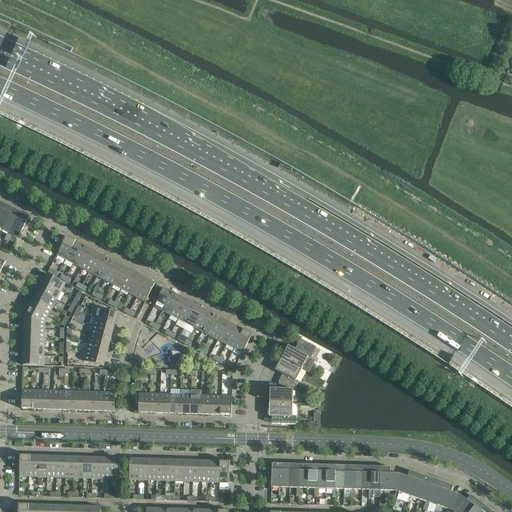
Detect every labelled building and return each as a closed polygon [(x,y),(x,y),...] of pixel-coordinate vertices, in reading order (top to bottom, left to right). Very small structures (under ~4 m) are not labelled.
[(0,228),(2,230),(13,209),(5,205),(0,214),(0,228)] [(10,234),(21,213),(13,209),(2,230),(8,233),(10,234)] [(18,239),(29,218),(21,213),(10,234),(12,235),(18,239)] [(65,260),(75,242),(67,237),(57,256),(65,260)] [(73,264),(83,246),(75,242),(65,260),(73,264)] [(81,268),(91,250),(83,246),(73,264),(81,268)] [(89,273),(99,254),(91,250),(81,268),(89,273)] [(97,277),(107,258),(99,254),(89,273),(97,277)] [(105,281),(115,263),(107,258),(97,277),(105,281)] [(113,285),(123,267),(115,263),(105,281),(113,285)] [(121,290),(131,271),(123,267),(113,285),(121,290)] [(129,294),(139,275),(131,271),(121,290),(129,294)] [(66,284),(52,277),(47,274),(43,283),(61,292),(66,284)] [(137,298),(147,280),(139,275),(129,294),(137,298)] [(146,302),(155,284),(147,280),(137,298),(146,302)] [(61,292),(43,283),(39,290),(57,300),(61,292)] [(162,311),(172,293),(164,288),(154,307),(162,311)] [(57,300),(39,290),(34,299),(53,308),(57,300)] [(170,315),(180,297),(172,293),(162,311),(170,315)] [(178,320),(188,301),(180,297),(170,315),(178,320)] [(53,308),(34,299),(30,306),(49,316),(53,308)] [(186,324),(196,305),(188,301),(178,320),(186,324)] [(194,328),(204,310),(196,305),(186,324),(194,328)] [(49,316),(30,306),(24,317),(45,323),(49,316)] [(116,322),(118,313),(98,308),(95,317),(116,322)] [(202,332),(212,314),(204,310),(194,328),(202,332)] [(210,337),(220,318),(212,314),(202,332),(210,337)] [(45,330),(45,323),(24,317),(24,329),(45,330)] [(113,331),(116,322),(95,317),(93,326),(113,331)] [(218,341),(228,322),(220,318),(210,337),(218,341)] [(226,345),(236,327),(228,322),(218,341),(226,345)] [(111,340),(113,331),(93,326),(91,335),(111,340)] [(234,349),(244,331),(236,327),(226,345),(234,349)] [(45,339),(45,330),(24,329),(24,338),(45,339)] [(243,354),(252,335),(244,331),(234,349),(243,354)] [(108,349),(111,340),(91,335),(88,344),(108,349)] [(44,348),(45,339),(24,338),(24,347),(44,348)] [(106,358),(108,349),(88,344),(86,353),(106,358)] [(311,359),(314,354),(298,345),(295,350),(288,346),(287,349),(282,359),(302,369),(308,357),(311,359)] [(44,357),(44,348),(24,347),(23,357),(44,357)] [(104,367),(106,358),(86,353),(84,361),(104,367)] [(44,366),(44,357),(23,357),(23,366),(44,366)] [(296,381),(302,369),(282,359),(277,368),(275,371),(283,375),(281,379),(280,379),(279,382),(279,383),(296,387),(296,386),(299,382),(296,381)] [(293,404),(293,391),(296,391),(296,387),(279,383),(279,385),(279,390),(270,389),(270,392),(271,392),(270,403),(293,404)] [(32,410),(33,391),(22,390),(22,409),(32,410)] [(42,410),(43,391),(33,391),(32,410),(42,410)] [(53,410),(53,391),(43,391),(42,410),(53,410)] [(63,411),(64,392),(53,391),(53,410),(63,411)] [(73,411),(74,392),(64,392),(63,411),(73,411)] [(84,411),(84,392),(74,392),(73,411),(84,411)] [(94,411),(95,393),(84,392),(84,411),(94,411)] [(104,412),(105,393),(95,393),(94,411),(104,412)] [(115,412),(115,393),(105,393),(104,412),(115,412)] [(149,413),(150,394),(139,394),(139,413),(149,413)] [(159,414),(160,395),(150,394),(149,413),(159,414)] [(170,414),(170,395),(160,395),(159,414),(170,414)] [(180,414),(181,395),(170,395),(170,414),(180,414)] [(190,415),(191,396),(181,395),(180,414),(190,415)] [(201,415),(201,396),(191,396),(190,415),(201,415)] [(211,415),(212,396),(201,396),(201,415),(211,415)] [(221,416),(222,397),(212,396),(211,415),(221,416)] [(232,416),(232,397),(222,397),(221,416),(232,416)] [(293,417),(293,404),(270,403),(270,414),(270,417),(272,417),(272,422),(295,423),(296,417),(293,417)] [(29,477),(29,456),(20,456),(20,477),(29,477)] [(38,477),(38,457),(29,456),(29,477),(38,477)] [(47,478),(47,457),(38,457),(38,477),(47,478)] [(56,478),(57,457),(47,457),(47,478),(56,478)] [(65,478),(66,458),(57,457),(56,478),(65,478)] [(74,479),(75,458),(66,458),(65,478),(74,479)] [(83,479),(84,458),(75,458),(74,479),(83,479)] [(92,479),(93,458),(84,458),(83,479),(92,479)] [(101,479),(102,459),(93,458),(92,479),(101,479)] [(110,480),(111,459),(102,459),(101,479),(110,480)] [(120,480),(120,459),(111,459),(110,480),(120,480)] [(138,481),(139,460),(130,460),(129,480),(138,481)] [(147,481),(148,460),(139,460),(138,481),(147,481)] [(157,481),(157,460),(148,460),(147,481),(157,481)] [(166,481),(166,461),(157,460),(157,481),(166,481)] [(175,482),(175,461),(166,461),(166,481),(175,482)] [(184,482),(184,461),(175,461),(175,482),(184,482)] [(193,482),(194,461),(184,461),(184,482),(193,482)] [(202,483),(203,462),(194,461),(193,482),(202,483)] [(211,483),(212,462),(203,462),(202,483),(211,483)] [(220,483),(221,462),(212,462),(211,483),(220,483)] [(229,483),(230,463),(221,462),(220,483),(229,483)] [(281,488),(281,464),(272,464),(271,488),(279,488),(281,488)] [(283,492),(283,488),(290,488),(290,465),(281,464),(281,488),(279,488),(279,492),(283,492)] [(299,488),(299,465),(290,465),(290,488),(297,488),(299,488)] [(308,489),(308,465),(299,465),(299,488),(297,488),(297,493),(301,493),(301,489),(308,489)] [(317,489),(317,465),(308,465),(308,489),(315,489),(317,489)] [(326,489),(326,466),(317,465),(317,489),(315,489),(315,493),(319,493),(319,489),(326,489)] [(335,490),(335,466),(326,466),(326,489),(333,489),(335,490)] [(344,490),(345,466),(335,466),(335,490),(333,489),(333,494),(337,494),(337,490),(344,490)] [(353,490),(354,467),(345,466),(344,490),(351,490),(353,490)] [(362,490),(363,467),(354,467),(353,490),(351,490),(351,494),(355,494),(355,490),(362,490)] [(371,491),(372,467),(363,467),(362,490),(369,491),(371,491)] [(380,491),(381,467),(372,467),(371,491),(369,491),(369,495),(373,495),(373,491),(380,491)] [(396,491),(399,474),(390,474),(390,468),(381,467),(380,491),(396,491)] [(411,497),(419,474),(410,471),(407,477),(399,474),(396,491),(409,496),(411,497)] [(419,500),(427,477),(419,474),(411,497),(409,496),(407,500),(411,501),(413,497),(419,500)] [(428,503),(436,480),(427,477),(419,500),(426,502),(428,503)] [(436,506),(444,483),(436,480),(428,503),(426,502),(424,506),(428,507),(430,503),(436,506)] [(451,511),(460,496),(451,493),(453,487),(444,483),(436,506),(451,511)] [(452,511),(471,511),(479,502),(471,496),(467,501),(460,496),(451,511),(452,511)] [(481,511),(486,507),(479,502),(471,511),(481,511)]
